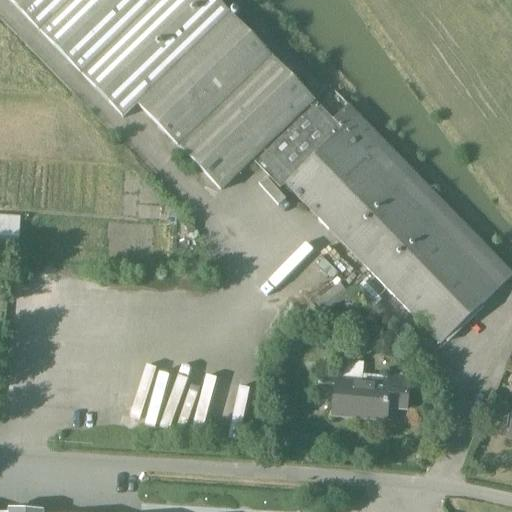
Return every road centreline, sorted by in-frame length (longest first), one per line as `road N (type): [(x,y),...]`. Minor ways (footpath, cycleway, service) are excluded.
road 1 (unclassified): [(511,502),(350,479),(0,454)]
road 2 (unknown): [(4,455),(16,422),(42,401),(229,326),(242,304),(240,241),(140,140)]
